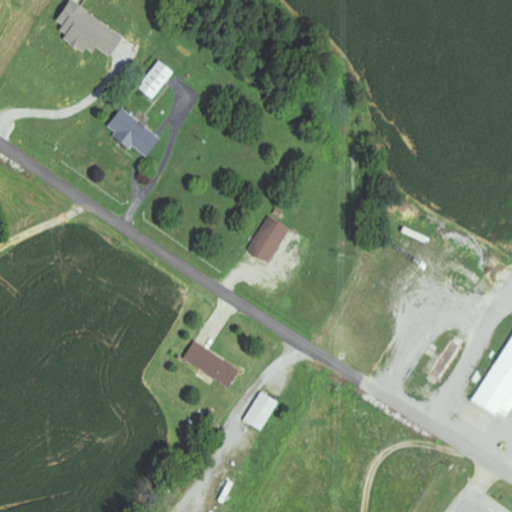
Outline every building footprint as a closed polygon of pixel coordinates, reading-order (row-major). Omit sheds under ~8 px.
[(128,36),(74,2),(61,23),(67,26),(61,35),(95,56),(100,49),(114,58),(128,36)] [(141,89),(156,100),(177,72),(162,61),(141,89)] [(109,130),(149,159),(164,139),(124,110),(109,130)] [(293,230),(272,216),(250,251),(271,265),(293,230)] [(233,388),(243,370),(196,343),(186,361),(233,388)] [(246,422),(263,432),(281,403),(263,393),(246,422)]
